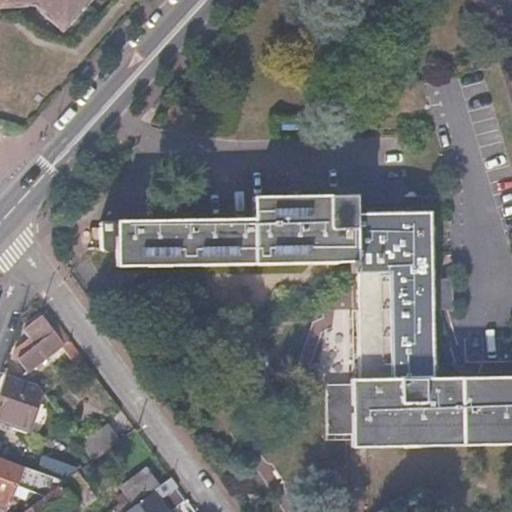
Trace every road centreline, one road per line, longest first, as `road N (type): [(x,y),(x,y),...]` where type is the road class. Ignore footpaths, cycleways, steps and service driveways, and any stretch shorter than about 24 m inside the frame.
road 1 (primary): [(6,227),(212,0)]
road 2 (residential): [(214,511),(37,273)]
road 3 (primary): [(192,0),(0,210)]
